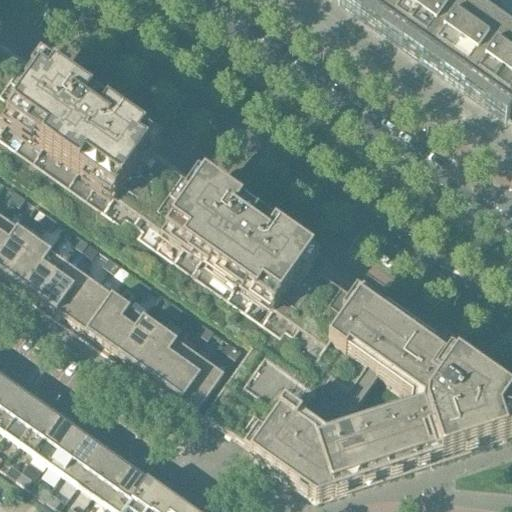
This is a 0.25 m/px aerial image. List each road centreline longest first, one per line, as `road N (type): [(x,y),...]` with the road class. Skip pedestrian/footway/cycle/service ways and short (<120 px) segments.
road 1 (secondary): [(30,0),(511,336)]
road 2 (secondary): [(498,226),(180,0)]
road 3 (residential): [(0,351),(233,511)]
